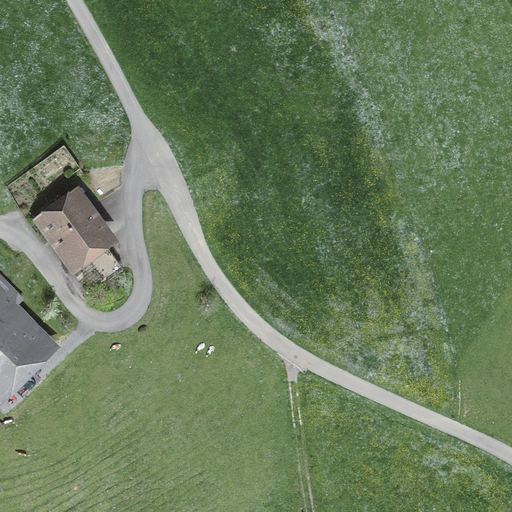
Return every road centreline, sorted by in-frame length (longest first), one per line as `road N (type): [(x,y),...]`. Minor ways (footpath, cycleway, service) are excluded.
road 1 (track): [(511,457),(291,352),(243,311),(208,262),(73,0)]
road 2 (track): [(0,232),(22,244),(83,314),(120,318),(140,289),(133,189),(149,154)]
road 3 (track): [(291,352),(308,511)]
